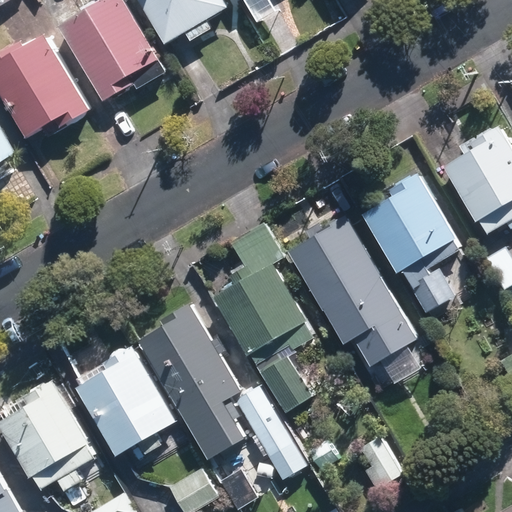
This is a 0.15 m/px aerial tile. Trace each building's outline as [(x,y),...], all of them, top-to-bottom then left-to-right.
[(162,53),(133,0),(91,0),(64,15),(108,97),(143,79),(136,66),(162,53)] [(237,1),(235,0),(146,0),(171,40),(237,1)] [(248,0),(259,18),(287,1),(286,0),(248,0)] [(98,105),(49,23),(33,33),(26,20),(0,35),(0,81),(36,142),(98,105)] [(511,164),(486,121),(426,155),(471,234),(511,210),(511,164)] [(0,155),(13,148),(0,126),(0,155)] [(403,169),(349,199),(414,316),(448,297),(432,267),(452,256),(403,169)] [(334,213),(277,247),(344,356),(400,322),(334,213)] [(245,267),(197,293),(269,421),(308,399),(282,353),(299,344),(288,325),(301,318),(252,230),(231,242),(245,267)] [(511,270),(495,240),(472,254),(489,285),(511,271),(511,270)] [(181,308),(137,331),(202,452),(233,436),(261,488),(291,472),(243,383),(226,392),(181,308)] [(85,377),(69,385),(105,454),(168,421),(124,336),(77,361),(85,377)] [(511,353),(499,361),(511,383),(511,353)] [(42,378),(0,402),(0,449),(29,499),(92,462),(42,378)] [(332,436),(311,451),(322,468),(343,453),(332,436)] [(382,437),(362,449),(371,465),(365,469),(377,489),(404,472),(382,437)] [(240,468),(220,481),(238,509),(258,496),(240,468)] [(198,511),(218,501),(200,470),(170,487),(183,511),(198,511)] [(9,511),(0,492),(0,511),(9,511)] [(118,511),(106,494),(79,511),(118,511)] [(511,511),(511,497),(484,511),(511,511)]
